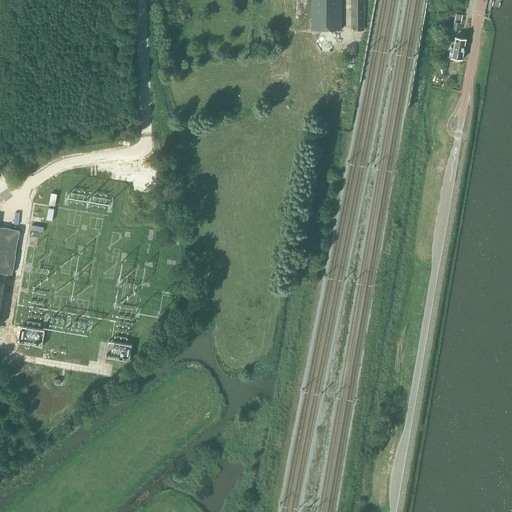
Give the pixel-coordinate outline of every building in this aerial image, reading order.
[(341,30),(341,0),(311,0),(312,30),(321,30),(320,34),(315,44),(321,55),(334,54),(340,43),(334,34),(334,30),(341,30)] [(352,0),(353,30),(365,30),(364,0),(352,0)] [(463,16),(456,15),(453,30),(460,32),(463,16)] [(466,39),(456,37),(454,48),(451,47),(449,57),(463,60),(466,39)] [(0,272),(13,275),(20,230),(0,226),(0,272)]
